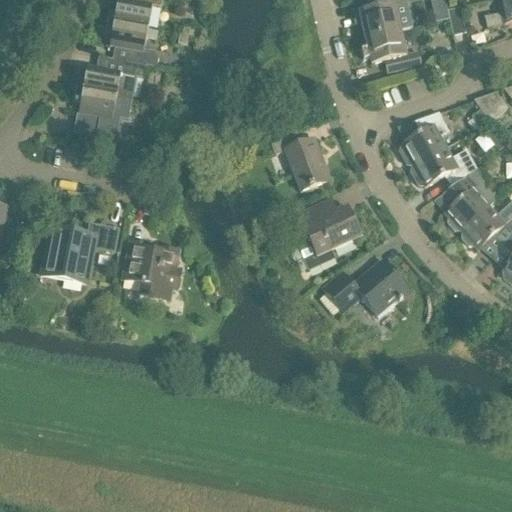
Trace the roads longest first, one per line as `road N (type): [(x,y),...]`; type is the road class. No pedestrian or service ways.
road 1 (residential): [(511,318),(409,240),(349,124)]
road 2 (residential): [(349,124),(463,88),(455,59),(511,45)]
road 3 (residential): [(0,153),(67,53),(82,0)]
road 4 (residential): [(349,124),(323,0)]
